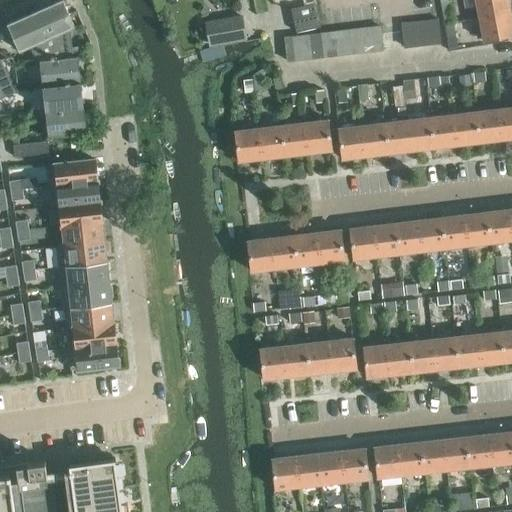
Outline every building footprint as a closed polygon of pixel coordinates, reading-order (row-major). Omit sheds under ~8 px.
[(39,60),(40,60),(70,56),(67,29),(74,26),(63,0),(59,0),(7,22),(18,49),(32,45),(39,60)] [(439,0),(442,12),(454,10),(451,0),(439,0)] [(475,0),(479,18),(510,12),(508,0),(475,0)] [(296,32),(320,27),(315,3),(291,9),(296,32)] [(511,36),(511,20),(510,12),(479,18),(484,42),(511,36)] [(211,44),(246,38),(242,16),(207,23),(211,44)] [(427,23),(429,47),(440,46),(438,22),(427,23)] [(415,25),(417,48),(429,47),(427,23),(415,25)] [(453,24),(444,25),(447,42),(448,51),(457,49),(453,24)] [(417,48),(415,25),(403,26),(405,49),(417,48)] [(368,29),(370,53),(382,52),(379,28),(368,29)] [(356,31),(359,54),(370,53),(368,29),(356,31)] [(359,54),(356,31),(345,32),(347,55),(359,54)] [(333,33),(336,56),(347,55),(345,32),(333,33)] [(321,34),(324,58),(336,56),(333,33),(321,34)] [(310,35),(313,59),(324,58),(321,34),(310,35)] [(313,59),(310,35),(298,37),(301,60),(313,59)] [(301,60),(298,37),(286,38),(289,61),(301,60)] [(40,60),(43,86),(81,82),(78,55),(70,56),(40,60)] [(0,58),(0,85),(5,97),(16,92),(1,58),(0,58)] [(254,75),(255,91),(265,90),(263,70),(254,75)] [(484,70),(473,72),(474,82),(485,80),(484,70)] [(471,84),(469,74),(459,75),(460,86),(471,84)] [(440,85),(439,76),(427,78),(429,87),(440,85)] [(253,91),(252,79),(244,80),(245,92),(253,91)] [(415,97),(413,80),(403,81),(405,98),(415,97)] [(46,111),(84,107),(81,82),(43,86),(46,111)] [(393,86),(395,105),(404,104),(402,85),(393,86)] [(346,89),(338,90),(339,102),(347,101),(346,89)] [(324,102),(323,90),(315,90),(316,102),(324,102)] [(369,99),(368,91),(358,92),(359,100),(369,99)] [(300,104),(299,92),(291,93),(292,105),(300,104)] [(398,115),(406,114),(405,106),(397,107),(398,115)] [(511,106),(499,108),(502,139),(511,137),(511,106)] [(84,107),(46,111),(48,137),(87,133),(84,107)] [(479,142),(502,139),(499,108),(476,111),(479,142)] [(457,144),(479,142),(476,111),(453,114),(457,144)] [(434,147),(457,144),(453,114),(430,117),(434,147)] [(408,119),(411,150),(434,147),(430,117),(408,119)] [(389,153),(411,150),(408,119),(385,122),(389,153)] [(308,152),(332,150),(328,120),(304,122),(308,152)] [(282,125),(285,155),(308,152),(304,122),(282,125)] [(366,155),(389,153),(385,122),(362,125),(366,155)] [(263,158),(285,155),(282,125),(259,128),(263,158)] [(339,128),(342,158),(366,155),(362,125),(339,128)] [(239,161),(263,158),(259,128),(235,131),(239,161)] [(14,145),(15,157),(48,153),(47,141),(14,145)] [(95,157),(48,162),(50,183),(98,178),(95,157)] [(21,186),(20,176),(8,178),(9,188),(21,186)] [(98,178),(50,183),(52,203),(60,202),(100,198),(98,178)] [(22,196),(21,186),(9,188),(11,198),(22,196)] [(100,198),(60,202),(62,222),(102,218),(100,198)] [(491,242),(511,239),(511,226),(510,209),(487,211),(491,242)] [(491,242),(487,211),(464,214),(468,245),(491,242)] [(442,217),(445,247),(468,245),(464,214),(442,217)] [(26,226),(25,217),(13,218),(15,228),(26,226)] [(419,220),(422,250),(445,247),(442,217),(419,220)] [(102,218),(62,222),(64,242),(104,238),(102,218)] [(396,222),(400,253),(422,250),(419,220),(396,222)] [(373,225),(377,255),(400,253),(396,222),(373,225)] [(377,255),(373,225),(350,228),(353,258),(377,255)] [(0,237),(9,236),(8,226),(0,227),(0,237)] [(28,236),(26,226),(15,228),(16,238),(28,236)] [(316,232),(320,262),(343,259),(339,230),(316,232)] [(297,265),(320,262),(316,232),(294,235),(297,265)] [(271,238),(275,267),(297,265),(294,235),(271,238)] [(0,247),(11,246),(9,236),(0,237),(0,247)] [(64,242),(57,243),(59,263),(106,258),(104,238),(64,242)] [(252,270),(275,267),(271,238),(248,240),(252,270)] [(32,266),(30,256),(19,258),(20,268),(32,266)] [(506,257),(494,258),(496,273),(508,271),(506,257)] [(106,258),(59,263),(61,283),(108,278),(106,258)] [(15,274),(13,264),(1,266),(3,276),(15,274)] [(33,276),(32,266),(20,268),(21,278),(33,276)] [(16,284),(15,274),(3,276),(4,286),(16,284)] [(498,284),(510,283),(509,274),(497,275),(498,284)] [(486,286),(494,285),(493,276),(481,277),(482,286),(486,286)] [(108,278),(61,283),(63,303),(110,298),(108,278)] [(450,281),(451,290),(463,288),(462,279),(450,281)] [(447,290),(449,290),(448,281),(437,282),(438,291),(447,290)] [(405,286),(406,295),(416,294),(415,285),(405,286)] [(400,296),(404,295),(403,286),(391,288),(392,297),(400,296)] [(510,300),(509,289),(498,290),(499,301),(510,300)] [(369,290),(357,291),(358,301),(370,299),(369,290)] [(487,291),(483,292),(484,300),(496,298),(495,291),(487,291)] [(348,302),(347,293),(335,294),(336,303),(348,302)] [(466,302),(465,294),(456,295),(453,295),(454,304),(466,302)] [(289,308),(301,307),(300,296),(288,297),(289,308)] [(303,307),(315,306),(314,296),(302,297),(303,307)] [(440,297),(436,297),(437,305),(449,304),(448,296),(440,297)] [(38,307),(36,297),(24,298),(26,308),(38,307)] [(110,298),(63,303),(65,324),(113,318),(110,298)] [(418,308),(417,299),(406,300),(407,309),(418,308)] [(20,312),(18,302),(7,304),(8,314),(20,312)] [(264,302),(252,303),(253,312),(265,311),(264,302)] [(395,302),(384,303),(385,311),(396,310),(395,302)] [(382,303),(370,305),(371,312),(383,311),(382,303)] [(39,316),(38,307),(26,308),(27,318),(39,316)] [(349,307),(337,308),(338,317),(350,315),(349,307)] [(313,311),(302,312),(303,323),(314,322),(313,311)] [(21,322),(20,312),(8,314),(9,324),(21,322)] [(302,321),(301,312),(289,313),(290,323),(302,321)] [(277,315),(265,316),(266,325),(278,324),(277,315)] [(113,318),(65,324),(67,344),(115,339),(113,318)] [(511,330),(501,332),(504,362),(511,361),(511,330)] [(501,332),(478,334),(482,365),(504,362),(501,332)] [(478,334),(455,337),(459,368),(482,365),(478,334)] [(43,346),(41,336),(29,338),(31,348),(43,346)] [(455,337),(433,339),(436,370),(459,368),(455,337)] [(329,341),(332,371),(355,368),(352,338),(329,341)] [(115,339),(67,344),(70,365),(117,360),(115,339)] [(433,339),(410,342),(413,373),(436,370),(433,339)] [(25,350),(24,340),(12,342),(13,352),(25,350)] [(310,373),(332,371),(329,341),(306,343),(310,373)] [(410,342),(387,344),(390,375),(413,373),(410,342)] [(284,345),(287,376),(310,373),(306,343),(284,345)] [(363,347),(367,378),(390,375),(387,344),(363,347)] [(264,378),(287,376),(284,345),(261,348),(264,378)] [(44,356),(43,346),(31,348),(32,358),(44,356)] [(26,360),(25,350),(13,352),(14,362),(26,360)] [(492,465),(511,462),(511,433),(511,432),(489,434),(492,465)] [(466,437),(469,467),(492,465),(489,434),(466,437)] [(446,469),(469,467),(466,437),(443,439),(446,469)] [(424,472),(446,469),(443,439),(420,441),(424,472)] [(401,474),(424,472),(420,441),(398,444),(401,474)] [(377,476),(401,474),(398,444),(374,446),(377,476)] [(341,450),(344,480),(368,478),(365,448),(341,450)] [(319,452),(322,483),(344,480),(341,450),(319,452)] [(296,455),(299,485),(322,483),(319,452),(296,455)] [(276,487),(299,485),(296,455),(273,457),(276,487)] [(44,460),(0,466),(0,511),(121,511),(114,459),(69,465),(70,470),(46,473),(44,460)] [(459,495),(461,511),(474,509),(473,493),(459,495)] [(477,508),(489,507),(488,498),(476,499),(477,508)]
